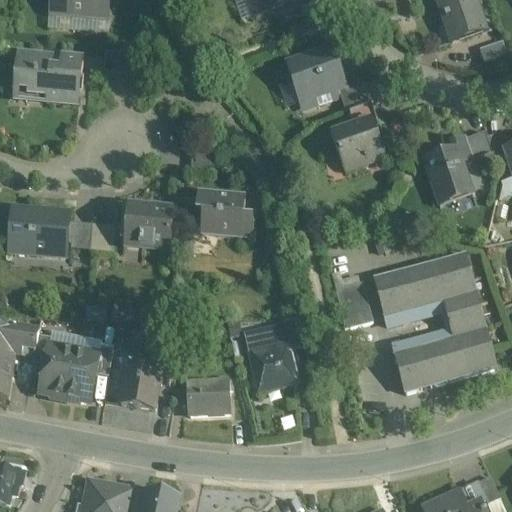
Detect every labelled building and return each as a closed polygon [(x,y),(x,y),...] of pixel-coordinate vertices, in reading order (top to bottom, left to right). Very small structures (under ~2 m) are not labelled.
[(108,0),(51,0),(51,13),(107,18),(108,0)] [(249,0),(255,15),(299,0),(249,0)] [(437,0),(451,41),(486,30),(475,0),(437,0)] [(502,41),(480,49),(484,62),(507,54),(502,41)] [(333,48),(287,64),(300,102),(338,88),(346,86),(345,85),(333,48)] [(144,51),(120,49),(118,75),(141,77),(144,51)] [(50,54),(50,56),(17,53),(16,71),(19,71),(18,85),(31,86),(30,96),(46,97),(46,102),(58,103),(59,98),(67,99),(69,83),(78,84),(78,77),(81,77),(83,62),(62,60),(63,55),(50,54)] [(368,103),(361,80),(345,85),(346,86),(338,88),(346,111),(349,110),(368,103)] [(368,103),(349,110),(354,125),(371,119),(372,120),(377,118),(371,102),(368,103)] [(354,125),(331,133),(345,173),(385,159),(372,120),(371,119),(354,125)] [(485,131),(462,140),(471,164),(494,156),(487,137),(485,131)] [(503,132),(487,137),(494,156),(495,160),(506,156),(504,151),(509,149),(503,132)] [(218,150),(192,148),(190,171),(216,174),(218,150)] [(458,151),(424,164),(440,210),(474,198),(458,151)] [(245,200),(199,196),(197,216),(204,217),(202,237),(251,241),(253,221),(243,220),(245,200)] [(174,210),(128,206),(124,248),(170,252),(174,210)] [(69,217),(14,212),(11,254),(65,258),(67,235),(68,221),(69,217)] [(92,223),(68,221),(67,235),(71,235),(70,250),(90,251),(92,223)] [(116,225),(92,223),(90,251),(114,253),(116,225)] [(466,260),(374,285),(405,400),(497,376),(466,260)] [(352,337),(378,330),(367,288),(341,294),(352,337)] [(300,326),(286,327),(287,333),(288,333),(292,352),(290,353),(292,360),(307,356),(300,326)] [(287,333),(246,342),(250,360),(258,395),(280,390),(282,395),(299,391),(292,360),(290,353),(292,352),(288,333),(287,333)] [(17,338),(1,335),(0,343),(0,403),(9,405),(17,356),(36,359),(39,342),(39,341),(17,337),(17,338)] [(52,344),(39,342),(36,359),(34,369),(45,372),(49,352),(50,352),(52,344)] [(183,354),(161,351),(157,374),(179,378),(183,354)] [(50,352),(49,352),(45,372),(40,399),(66,404),(75,357),(50,352)] [(114,356),(101,354),(100,362),(101,362),(97,382),(109,384),(114,356)] [(100,362),(75,357),(66,404),(91,409),(97,382),(101,362),(100,362)] [(161,383),(128,377),(122,413),(155,418),(161,383)] [(226,389),(189,390),(189,393),(186,393),(186,397),(183,397),(184,415),(190,415),(190,424),(230,422),(230,402),(231,402),(231,387),(226,387),(226,389)] [(26,482),(0,475),(0,511),(3,511),(11,511),(13,504),(18,506),(21,495),(23,493),(24,489),(26,482)] [(497,488),(484,494),(491,511),(504,511),(507,511),(497,488)] [(109,493),(90,489),(85,511),(83,511),(79,511),(78,511),(131,511),(135,498),(134,498),(133,502),(108,497),(109,493)] [(144,511),(147,501),(135,498),(131,511),(144,511)] [(178,511),(180,505),(148,499),(147,501),(144,511),(178,511)] [(470,511),(466,502),(443,511),(470,511)]
